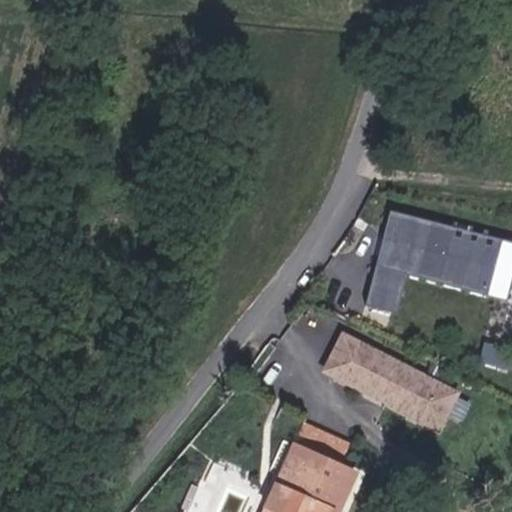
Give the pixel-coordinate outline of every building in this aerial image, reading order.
[(511,294),(511,239),(391,210),(368,305),(395,311),(404,278),(510,303),(511,294)] [(463,390),(343,329),(322,371),(442,432),(463,390)] [(344,511),(361,475),(293,447),(281,475),(274,472),(268,487),(274,489),(264,509),(269,511),(344,511)] [(203,511),(211,495),(207,493),(198,511),(203,511)] [(214,511),(220,499),(211,495),(203,511),(214,511)]
